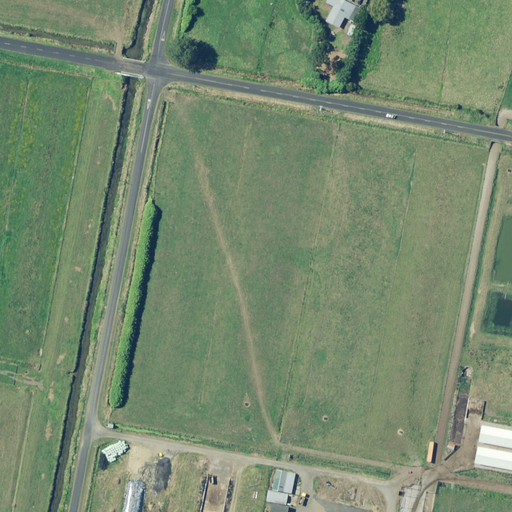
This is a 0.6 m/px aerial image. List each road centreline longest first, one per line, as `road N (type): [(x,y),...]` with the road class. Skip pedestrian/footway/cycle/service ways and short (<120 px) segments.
road 1 (unclassified): [(157,71),(72,511)]
road 2 (unclassified): [(511,137),(157,71)]
road 3 (unclassified): [(157,71),(0,42)]
